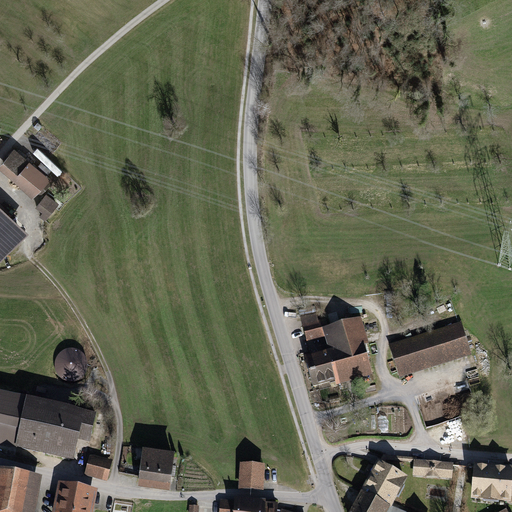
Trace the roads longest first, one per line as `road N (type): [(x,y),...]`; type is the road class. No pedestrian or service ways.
road 1 (unclassified): [(264,0),(250,136),(254,225),(331,498)]
road 2 (unclassified): [(0,461),(141,494),(331,498)]
road 3 (track): [(425,449),(411,399),(387,378),(377,309),(314,298),(273,305)]
road 4 (track): [(0,182),(34,215),(28,254),(85,326),(115,400)]
road 5 (track): [(0,153),(101,49),(165,0)]
road 6 (track): [(511,457),(383,445),(317,456)]
